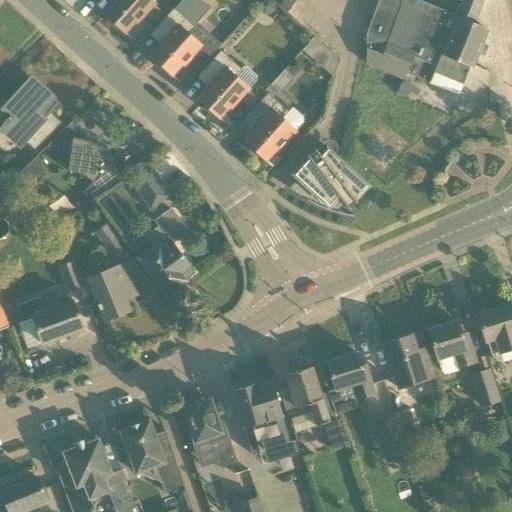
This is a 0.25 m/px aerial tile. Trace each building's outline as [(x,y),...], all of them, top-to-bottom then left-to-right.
[(136,24),(155,3),(150,0),(115,0),(103,14),(124,33),(134,22),(136,24)] [(378,0),(366,34),(365,63),(403,78),(405,73),(429,82),(428,83),(429,83),(434,73),(462,85),(470,66),(472,67),(487,30),(472,24),(481,0),(462,0),(456,16),(417,0),(378,0)] [(164,41),(150,57),(171,76),(181,64),(183,67),(192,57),(201,66),(215,51),(206,42),(202,46),(188,34),(194,27),(173,8),(166,16),(153,31),(164,41)] [(314,36),(303,49),(314,58),(325,46),(314,36)] [(241,70),(220,51),(213,58),(200,73),(211,83),(197,100),(218,118),(228,107),(230,109),(249,89),(257,80),(256,76),(246,67),(243,67),(241,70)] [(284,69),(277,77),(287,85),(293,78),(284,69)] [(0,128),(0,129),(19,147),(24,141),(34,150),(40,143),(61,123),(50,113),(59,103),(53,97),(30,76),(21,86),(10,99),(4,94),(1,97),(1,96),(0,97),(0,128)] [(277,152),(296,131),(282,119),(288,112),(267,94),(247,116),(258,126),(244,142),(265,161),(275,150),(277,152)] [(72,121),(46,146),(55,155),(70,155),(71,155),(67,171),(77,174),(92,183),(82,192),(89,200),(118,180),(105,168),(109,164),(113,159),(104,152),(105,151),(101,148),(96,146),(91,144),(87,142),(82,140),(77,139),(73,139),(76,124),(72,121)] [(322,208),(325,209),(335,213),(344,204),(348,209),(356,203),(354,200),(367,185),(369,187),(370,186),(355,173),(326,146),(325,148),(327,150),(321,156),(315,149),(307,156),(309,158),(294,175),(305,185),(296,195),(306,200),(311,203),(316,206),(322,208)] [(152,168),(131,183),(140,196),(149,210),(171,195),(161,181),(152,168)] [(153,247),(139,258),(154,279),(166,295),(180,285),(188,280),(184,275),(192,270),(172,242),(186,231),(170,209),(155,221),(159,227),(146,237),(147,238),(153,247)] [(125,249),(108,224),(95,234),(112,258),(125,249)] [(72,262),(71,262),(66,250),(54,255),(59,267),(68,291),(81,286),(72,262)] [(135,295),(128,276),(123,264),(88,279),(90,285),(98,304),(96,305),(98,310),(100,309),(105,320),(129,311),(123,297),(130,294),(131,297),(135,295)] [(193,282),(166,297),(179,319),(205,304),(193,282)] [(44,311),(39,298),(16,306),(21,320),(32,316),(35,326),(42,344),(82,329),(75,310),(70,295),(58,300),(60,305),(44,311)] [(496,309),(476,315),(482,334),(489,356),(511,349),(511,309),(510,305),(507,306),(506,304),(496,307),(496,309)] [(432,329),(427,331),(433,350),(436,359),(440,370),(443,374),(447,375),(457,371),(456,368),(474,363),(471,353),(465,334),(461,336),(456,321),(442,326),(441,324),(431,327),(432,329)] [(433,377),(430,368),(424,349),(415,352),(410,336),(409,336),(389,343),(388,343),(384,344),(398,388),(433,377)] [(331,361),(326,363),(332,382),(334,391),(351,385),(356,401),(375,394),(372,384),(366,365),(361,367),(357,353),(341,358),(340,356),(330,359),(331,361)] [(328,422),(317,386),(311,367),(285,375),(295,408),(309,404),(316,426),(328,422)] [(481,408),(499,402),(489,370),(471,376),(481,408)] [(290,442),(271,380),(255,385),(255,384),(232,391),(252,455),(263,451),(267,463),(299,454),(295,441),(290,442)] [(187,405),(184,406),(190,425),(195,441),(210,437),(220,467),(236,462),(228,438),(222,419),(216,421),(210,401),(201,404),(200,401),(197,402),(194,400),(188,402),(187,405)] [(408,409),(394,413),(403,444),(418,439),(408,409)] [(394,418),(374,425),(388,464),(407,458),(394,418)] [(128,427),(118,431),(135,474),(138,473),(139,471),(159,480),(164,492),(183,485),(172,453),(162,457),(148,420),(139,423),(138,422),(137,421),(136,421),(134,421),(133,421),(132,421),(130,422),(129,423),(129,424),(128,426),(128,427)] [(323,424),(332,450),(345,445),(336,420),(323,424)] [(54,464),(71,511),(113,511),(115,511),(137,511),(122,469),(110,473),(102,450),(103,450),(98,438),(86,442),(85,439),(72,444),(73,447),(61,452),(64,461),(54,464)] [(46,501),(44,496),(37,478),(0,492),(0,493),(4,503),(0,504),(0,511),(40,511),(43,511),(40,503),(46,501)] [(236,504),(239,511),(262,511),(257,497),(236,504)]
